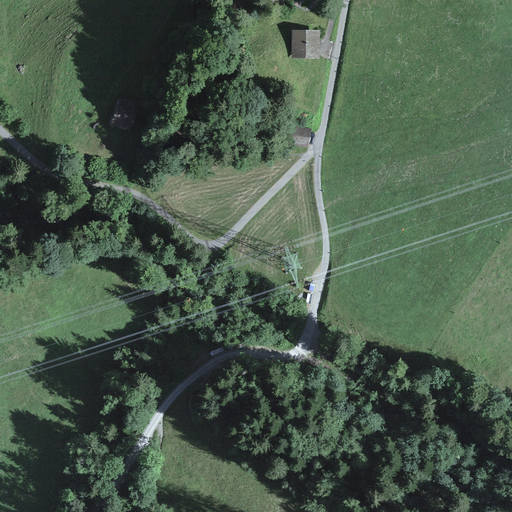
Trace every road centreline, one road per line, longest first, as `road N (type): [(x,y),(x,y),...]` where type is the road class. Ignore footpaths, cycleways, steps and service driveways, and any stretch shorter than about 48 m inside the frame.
road 1 (track): [(317,147),(326,261),(305,343),(286,359),(227,355),(188,382),(94,511)]
road 2 (track): [(317,147),(232,236),(194,243),(135,192),(51,174),(0,130)]
road 3 (track): [(345,0),(317,147)]
